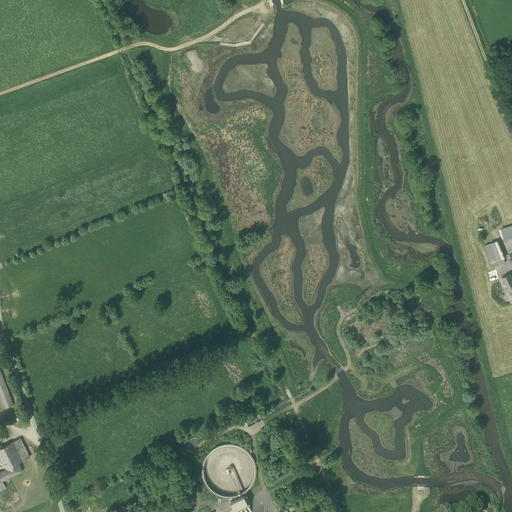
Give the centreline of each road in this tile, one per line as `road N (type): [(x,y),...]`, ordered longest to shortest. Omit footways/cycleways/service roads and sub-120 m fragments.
road 1 (track): [(0,93),(139,43),(174,50),(262,4)]
road 2 (residential): [(63,511),(0,314)]
road 3 (track): [(339,511),(256,322)]
road 4 (track): [(462,0),(511,128)]
